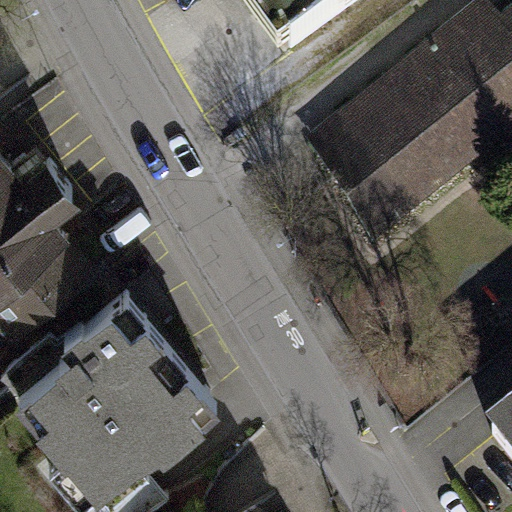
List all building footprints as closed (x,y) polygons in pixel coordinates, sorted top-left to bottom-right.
[(274,0),(307,45),(370,0),(274,0)] [(511,19),(500,29),(483,7),(313,133),(380,240),(511,144),(511,19)] [(17,172),(0,152),(0,285),(68,227),(52,210),(76,190),(42,151),(17,172)] [(95,258),(68,227),(0,285),(0,325),(8,334),(95,258)] [(8,388),(63,453),(47,467),(79,505),(157,440),(161,444),(214,400),(123,292),(8,388)] [(511,414),(488,433),(511,463),(511,414)]
